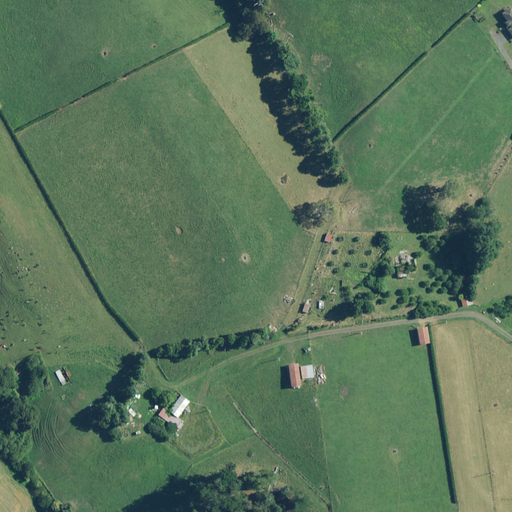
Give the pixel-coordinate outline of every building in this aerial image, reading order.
[(502,12),(507,20),(504,22),(508,28),(507,29),(511,37),(511,6),(502,12)] [(408,277),(406,260),(397,261),(398,277),(408,277)] [(475,303),(473,296),(461,299),(464,307),(475,303)] [(311,305),(306,303),(303,311),(308,313),(311,305)] [(429,326),(417,328),(420,345),(431,343),(429,326)] [(302,386),(299,363),(288,364),(291,387),(302,386)] [(315,377),(313,365),(301,366),(303,378),(315,377)] [(61,369),(56,371),(63,386),(69,383),(61,369)] [(179,418),(191,401),(182,395),(170,411),(164,407),(159,414),(179,429),(184,422),(179,418)] [(146,415),(131,414),(131,423),(146,423),(146,415)]
